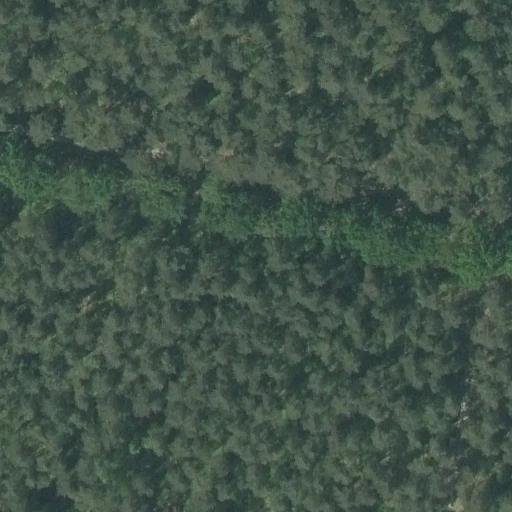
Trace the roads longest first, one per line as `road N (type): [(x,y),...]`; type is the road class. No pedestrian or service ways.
road 1 (track): [(511,209),(0,123)]
road 2 (track): [(439,511),(476,307),(496,245)]
